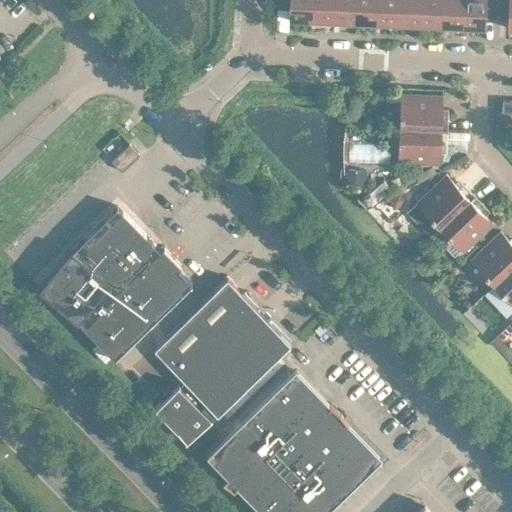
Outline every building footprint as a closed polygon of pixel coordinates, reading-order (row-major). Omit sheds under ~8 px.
[(288,18),(311,19),(311,0),(277,0),(277,8),(289,9),(288,18)] [(311,0),(311,19),(332,20),(333,0),(311,0)] [(333,0),(332,20),(354,21),(354,0),(333,0)] [(354,0),(354,21),(376,22),(376,0),(354,0)] [(376,0),(376,22),(397,23),(398,0),(376,0)] [(398,0),(397,23),(419,24),(419,0),(398,0)] [(419,0),(419,24),(440,25),(441,0),(419,0)] [(441,0),(440,25),(462,26),(462,0),(441,0)] [(496,18),(496,0),(462,0),(462,26),(484,27),(485,17),(496,18)] [(507,28),(511,27),(511,0),(496,0),(496,18),(507,18),(507,28)] [(401,93),(399,127),(447,129),(447,116),(441,116),(442,95),(401,93)] [(501,111),(511,111),(511,100),(502,100),(501,111)] [(447,129),(399,127),(398,161),(439,163),(440,142),(446,142),(447,129)] [(111,160),(120,170),(139,153),(129,143),(111,160)] [(347,169),(346,182),(366,184),(367,171),(347,169)] [(409,170),(398,175),(403,185),(414,180),(409,170)] [(416,201),(439,226),(474,193),(465,184),(460,188),(446,173),(416,201)] [(384,179),(361,196),(368,205),(391,188),(384,179)] [(399,193),(388,198),(394,208),(399,206),(402,199),(399,193)] [(474,193),(439,226),(463,251),(493,222),(478,207),(483,203),(474,193)] [(38,287),(77,320),(78,319),(81,322),(80,322),(114,357),(115,356),(191,282),(178,268),(180,266),(163,248),(161,251),(117,206),(117,205),(82,239),(72,249),(71,248),(38,287)] [(470,258),(494,283),(511,265),(511,242),(500,230),(470,258)] [(420,257),(414,263),(425,274),(431,268),(420,257)] [(511,265),(494,283),(511,302),(511,265)] [(212,417),(211,416),(210,417),(200,407),(206,401),(217,412),(290,341),(227,276),(154,347),(185,379),(179,385),(178,384),(179,384),(178,383),(171,390),(168,387),(158,397),(161,399),(153,407),(154,409),(155,407),(186,438),(183,440),(184,441),(187,439),(188,440),(198,430),(197,430),(212,417)] [(497,336),(490,343),(496,350),(503,343),(497,336)] [(205,457),(257,511),(326,511),(380,460),(347,426),(349,425),(340,413),(328,403),(326,405),(294,371),(205,457)]
